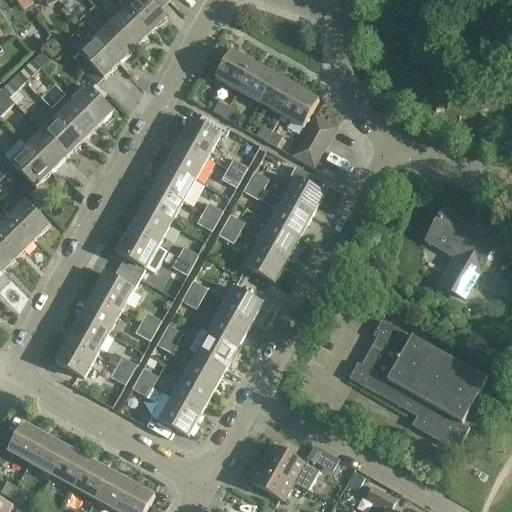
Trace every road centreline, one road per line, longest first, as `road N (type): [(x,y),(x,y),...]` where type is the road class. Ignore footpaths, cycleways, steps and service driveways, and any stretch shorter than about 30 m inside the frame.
road 1 (residential): [(6,385),(219,0)]
road 2 (residential): [(252,398),(392,145)]
road 3 (residential): [(452,511),(252,398)]
road 4 (unclassified): [(204,483),(39,393),(6,385)]
road 5 (residential): [(339,16),(345,84),(392,145)]
road 6 (residential): [(392,145),(511,184)]
